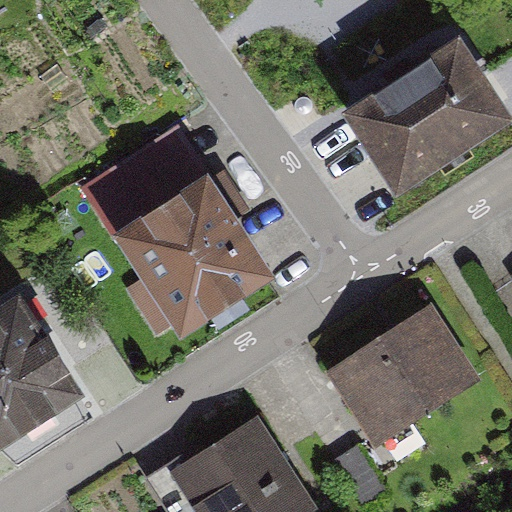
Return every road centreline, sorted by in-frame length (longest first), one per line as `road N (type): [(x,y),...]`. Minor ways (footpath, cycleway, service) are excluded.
road 1 (residential): [(365,275),(5,511)]
road 2 (residential): [(167,0),(365,275)]
road 3 (residential): [(511,177),(365,275)]
